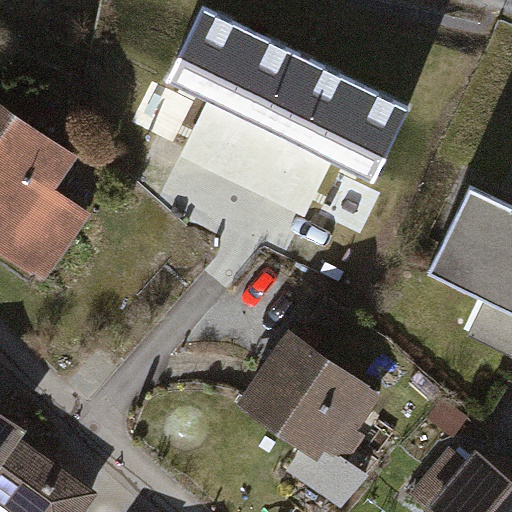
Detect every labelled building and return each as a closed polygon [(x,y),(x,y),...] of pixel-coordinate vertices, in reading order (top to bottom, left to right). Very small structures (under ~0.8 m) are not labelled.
[(167,78),(270,128),(305,56),(203,6),(167,78)] [(408,106),(305,56),(270,128),(373,178),(408,106)] [(71,159),(0,109),(0,213),(17,226),(4,244),(41,269),(79,214),(47,192),(71,159)] [(511,205),(470,186),(429,271),(511,310),(511,205)] [(374,391),(292,334),(245,402),(315,450),(337,417),(350,426),(374,391)] [(0,484),(31,506),(27,511),(78,511),(90,495),(58,473),(61,468),(12,434),(16,428),(0,415),(0,484)] [(511,511),(511,482),(478,455),(468,466),(449,450),(413,493),(436,511),(511,511)]
